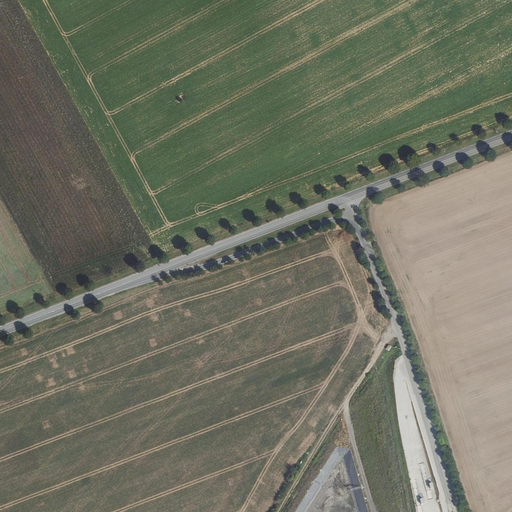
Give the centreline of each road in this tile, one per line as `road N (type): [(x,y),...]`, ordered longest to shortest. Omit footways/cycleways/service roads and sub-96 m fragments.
road 1 (unclassified): [(352,213),(460,511)]
road 2 (unclassified): [(139,278),(202,267),(352,213)]
road 3 (secondary): [(139,278),(347,197)]
road 4 (track): [(279,511),(398,323)]
road 5 (secondary): [(347,197),(511,135)]
road 6 (secondary): [(0,332),(139,278)]
